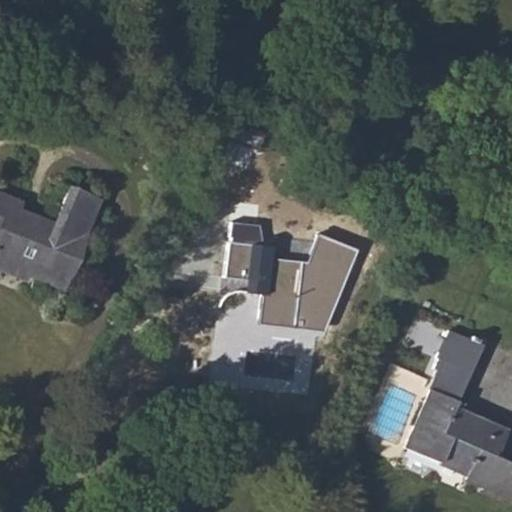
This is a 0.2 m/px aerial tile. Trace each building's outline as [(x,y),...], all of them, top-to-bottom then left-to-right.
[(0,266),(21,275),(25,267),(63,283),(82,233),(79,232),(92,199),(64,187),(51,222),(15,208),(19,201),(0,193),(0,266)] [(250,280),(249,293),(259,294),(257,319),(309,326),(311,313),(323,315),(350,250),(315,236),(304,264),(265,261),(267,248),(261,247),(254,226),(228,222),(223,277),(242,279),(250,280)] [(249,293),(250,280),(242,279),(241,291),(249,293)] [(318,327),(323,315),(311,313),(309,326),(318,327)] [(441,359),(403,446),(436,461),(438,458),(465,470),(463,474),(461,480),(480,488),(478,493),(489,497),(490,492),(511,502),(511,464),(490,455),(492,449),(496,450),(505,428),(452,405),(479,344),(446,330),(435,356),(441,359)] [(463,474),(465,470),(438,458),(436,461),(463,474)]
